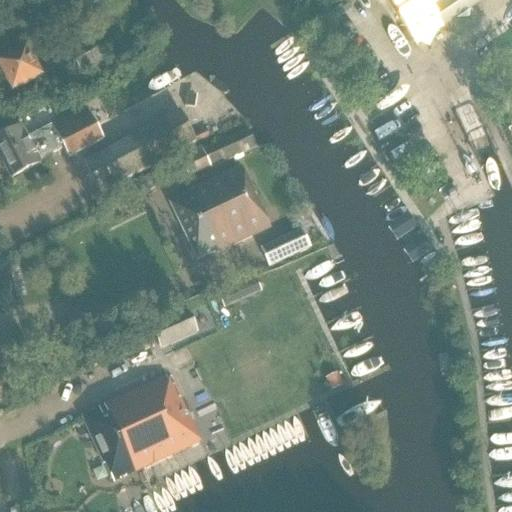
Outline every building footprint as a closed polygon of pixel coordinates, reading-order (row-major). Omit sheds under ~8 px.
[(57,0),(39,0),(44,8),(58,1),(57,0)] [(311,0),(298,0),(297,1),(322,40),(316,43),(322,52),(328,49),(339,42),(311,0)] [(385,0),(417,47),(487,0),(385,0)] [(69,55),(81,76),(122,53),(110,31),(69,55)] [(0,59),(0,69),(12,91),(41,76),(26,46),(0,59)] [(62,150),(67,160),(102,142),(86,110),(56,125),(56,124),(26,139),(20,129),(0,139),(0,158),(10,179),(39,164),(38,162),(62,150)] [(83,164),(99,195),(195,144),(178,113),(83,164)] [(211,172),(210,170),(255,148),(246,130),(185,159),(195,180),(211,172)] [(217,251),(218,253),(270,229),(240,168),(189,192),(190,195),(169,205),(196,261),(217,251)] [(268,270),(310,250),(301,231),(259,251),(268,270)] [(224,310),(261,293),(256,281),(218,298),(224,310)] [(150,332),(160,351),(185,339),(196,334),(186,315),(150,332)] [(105,466),(113,483),(198,443),(178,400),(175,401),(165,379),(81,418),(103,467),(105,466)]
